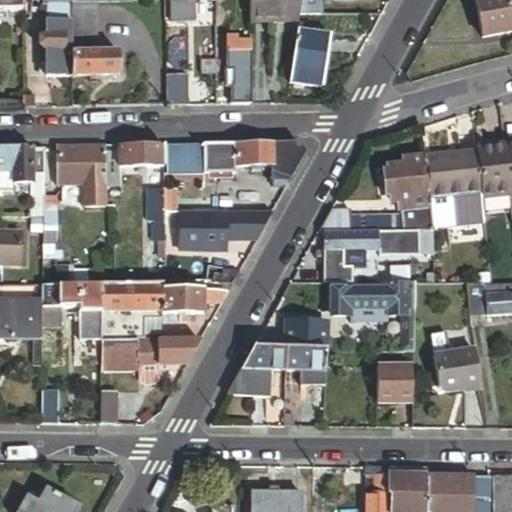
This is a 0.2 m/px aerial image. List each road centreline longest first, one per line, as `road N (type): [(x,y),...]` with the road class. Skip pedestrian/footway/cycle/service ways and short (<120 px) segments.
road 1 (residential): [(166,450),(350,127)]
road 2 (residential): [(350,127),(0,129)]
road 3 (residential): [(166,450),(511,450)]
road 4 (residential): [(350,127),(511,80)]
road 5 (residential): [(0,446),(166,450)]
road 6 (residential): [(350,127),(421,0)]
